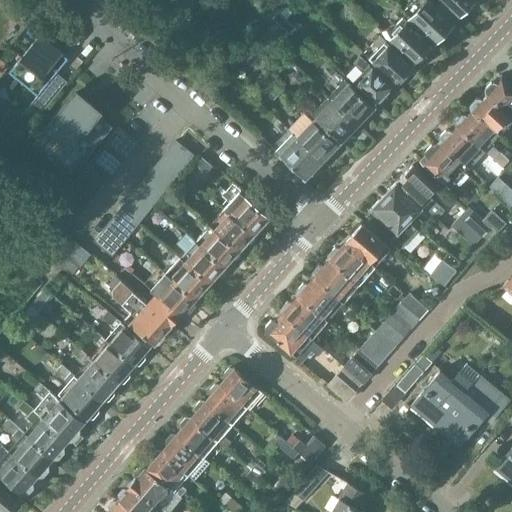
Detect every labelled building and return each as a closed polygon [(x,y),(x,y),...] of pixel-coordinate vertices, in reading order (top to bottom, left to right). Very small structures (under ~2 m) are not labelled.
[(437,9),(428,0),(411,19),(435,42),(437,40),(441,42),(446,36),(444,33),(452,25),(436,11),(437,9)] [(469,8),(476,1),(474,0),(439,0),(459,18),(461,17),(464,17),(470,12),(469,8)] [(390,40),(414,63),(416,62),(421,62),(425,57),(425,52),(432,45),(408,21),(390,40)] [(22,58),(19,56),(16,59),(19,62),(15,67),(22,72),(17,79),(38,96),(30,106),(41,115),(67,84),(56,75),(69,60),(40,36),(22,58)] [(379,46),(368,58),(395,84),(396,83),(400,83),(406,78),(405,73),(412,66),(380,36),(374,42),(379,46)] [(349,79),(376,104),(377,103),(381,103),(386,98),(386,94),(393,87),(360,56),(355,63),(359,67),(349,79)] [(486,92),(511,117),(511,85),(502,76),(495,83),(492,83),(486,88),(487,92),(486,92)] [(358,124),(363,118),(367,118),(373,112),(372,109),(374,107),(350,83),(333,100),(358,124)] [(471,104),(472,108),(471,109),(499,135),(511,121),(511,117),(486,92),(480,99),(476,99),(471,104)] [(72,177),(113,127),(84,104),(86,102),(79,96),(77,98),(73,95),(32,145),(72,177)] [(358,124),(333,100),(316,118),(341,141),(345,141),(351,135),(350,131),(358,124)] [(456,124),(455,125),(483,152),(499,135),(471,109),(465,115),(461,115),(456,120),(456,124)] [(314,120),(297,137),(322,161),(323,160),(326,160),(332,154),(332,151),(339,143),(314,120)] [(441,140),(440,141),(463,164),(464,163),(468,167),(483,152),(455,125),(449,131),(446,131),(440,136),(441,140)] [(139,144),(119,128),(111,138),(131,154),(139,144)] [(131,154),(111,138),(103,147),(123,163),(131,154)] [(322,161),(297,138),(280,155),(305,178),(306,177),(309,178),(316,171),(315,168),(322,161)] [(420,162),(433,174),(447,187),(450,190),(466,172),(461,167),(463,164),(440,141),(435,146),(432,146),(426,151),(427,155),(420,162)] [(170,150),(187,164),(193,156),(176,142),(170,150)] [(123,163),(103,147),(95,157),(115,173),(123,163)] [(163,158),(180,172),(187,164),(170,150),(163,158)] [(499,152),(492,160),(501,169),(509,161),(499,152)] [(115,173),(95,157),(87,166),(108,182),(115,173)] [(157,166),(174,180),(180,172),(163,158),(157,166)] [(491,160),(487,165),(496,174),(501,169),(491,160)] [(432,214),(437,209),(424,197),(435,186),(413,165),(397,181),(424,206),(432,214)] [(108,182),(87,166),(80,176),(100,192),(108,182)] [(157,166),(150,174),(167,188),(174,180),(157,166)] [(143,183),(160,196),(167,188),(150,174),(143,183)] [(100,192),(80,176),(72,185),(92,201),(100,192)] [(420,227),(423,223),(415,215),(424,206),(397,182),(384,196),(417,228),(419,227),(420,227)] [(137,191),(154,204),(160,196),(143,183),(137,191)] [(72,185),(65,194),(85,211),(92,201),(72,185)] [(130,199),(147,213),(154,204),(137,191),(130,199)] [(239,193),(224,209),(254,234),(260,227),(263,227),(268,221),(268,219),(269,217),(239,193)] [(85,211),(65,194),(56,205),(76,222),(85,211)] [(367,217),(399,248),(420,227),(419,227),(417,228),(384,196),(370,210),(372,212),(367,217)] [(147,213),(130,199),(124,207),(141,221),(147,213)] [(141,221),(124,207),(117,215),(134,229),(141,221)] [(254,234),(224,209),(210,225),(240,250),(245,244),(248,244),(253,239),(254,234)] [(489,226),(471,210),(463,219),(481,235),(489,226)] [(117,215),(110,223),(128,237),(134,229),(117,215)] [(128,237),(110,223),(103,232),(120,246),(128,237)] [(351,237),(345,243),(375,269),(392,250),(362,224),(357,225),(350,233),(351,237)] [(240,250),(210,225),(195,241),(225,266),(230,260),(234,260),(239,255),(239,251),(240,250)] [(120,246),(103,232),(97,239),(114,253),(120,246)] [(187,251),(181,257),(211,282),(215,277),(219,277),(224,271),(224,267),(225,266),(195,241),(186,232),(177,242),(187,251)] [(330,254),(331,259),(360,286),(375,269),(345,243),(342,247),(337,247),(330,254)] [(181,257),(166,273),(196,298),(202,292),(206,292),(211,287),(210,283),(211,282),(181,257)] [(313,273),(314,277),(344,304),(360,286),(331,259),(326,264),(321,265),(313,273)] [(443,286),(455,271),(441,260),(429,275),(443,286)] [(156,294),(181,314),(187,312),(195,304),(196,298),(166,273),(151,290),(156,294)] [(298,291),(298,296),(328,322),(344,304),(314,277),(310,282),(305,283),(298,291)] [(147,303),(121,281),(113,291),(113,297),(131,312),(124,319),(154,344),(156,342),(159,342),(165,336),(165,332),(177,319),(181,314),(156,294),(152,297),(147,303)] [(401,303),(420,319),(429,310),(410,292),(401,302),(401,303)] [(282,309),(282,314),(312,340),(328,322),(298,296),(294,300),(289,301),(282,309)] [(391,309),(413,328),(420,319),(401,303),(391,309)] [(386,320),(405,337),(413,328),(391,309),(386,320)] [(267,331),(297,357),(312,340),(282,314),(275,322),(271,321),(267,326),(267,331)] [(386,320),(377,330),(396,346),(405,337),(386,320)] [(149,346),(123,323),(116,330),(119,332),(109,343),(133,364),(134,363),(135,365),(139,365),(143,361),(142,357),(141,355),(149,346)] [(100,345),(90,357),(118,382),(119,381),(120,383),(124,382),(129,376),(129,372),(127,371),(133,364),(109,343),(93,329),(88,335),(100,345)] [(360,349),(379,366),(396,346),(377,330),(360,349)] [(72,352),(81,360),(86,354),(77,346),(72,352)] [(360,349),(353,358),(371,374),(379,366),(360,349)] [(401,387),(411,395),(440,361),(430,353),(401,387)] [(90,357),(74,375),(102,400),(103,399),(105,401),(109,400),(114,394),(113,390),(112,389),(118,382),(90,357)] [(344,367),(363,384),(371,374),(353,358),(344,367)] [(102,400),(57,361),(53,367),(65,378),(64,379),(68,382),(58,394),(87,418),(88,417),(89,419),(93,418),(98,412),(98,408),(96,407),(102,400)] [(363,384),(344,367),(329,385),(347,401),(363,384)] [(224,374),(225,379),(220,385),(247,408),(261,391),(235,368),(234,369),(230,368),(224,374)] [(411,406),(435,427),(473,382),(460,372),(452,382),(440,371),(411,406)] [(473,382),(435,427),(460,447),(485,418),(491,422),(510,399),(480,374),(473,382)] [(33,389),(45,399),(50,392),(51,392),(39,382),(33,389)] [(211,395),(205,401),(232,425),(247,408),(220,385),(219,385),(215,385),(210,391),(211,395)] [(50,405),(41,416),(68,440),(68,439),(70,441),(74,440),(79,434),(79,430),(77,429),(84,422),(50,392),(45,399),(44,400),(50,405)] [(17,407),(29,417),(35,410),(23,400),(17,407)] [(196,412),(191,418),(218,442),(232,425),(205,401),(201,401),(195,408),(196,412)] [(41,416),(25,434),(52,458),(53,457),(54,458),(58,458),(64,452),(63,448),(62,447),(68,440),(41,416)] [(2,425),(14,435),(19,428),(8,418),(2,425)] [(182,428),(176,435),(203,458),(218,442),(191,418),(186,418),(181,424),(182,428)] [(52,458),(25,434),(10,452),(37,476),(38,475),(39,476),(43,476),(48,470),(48,466),(46,465),(52,458)] [(167,445),(162,451),(188,475),(203,458),(176,435),(172,435),(166,441),(167,445)] [(299,440),(292,448),(311,463),(325,446),(314,436),(313,436),(305,445),(299,440)] [(274,442),(293,458),(297,453),(288,445),(279,437),(274,442)] [(31,482),(33,481),(37,476),(10,452),(0,444),(0,476),(21,494),(22,493),(24,494),(28,494),(33,488),(33,484),(31,482)] [(511,447),(494,468),(511,483),(511,447)] [(153,462),(147,468),(180,496),(186,489),(180,485),(188,475),(162,451),(157,451),(152,457),(153,462)] [(265,471),(256,463),(251,470),(260,478),(265,471)] [(324,477),(314,468),(293,492),(298,496),(303,500),(324,477)] [(137,478),(132,485),(160,508),(162,510),(168,503),(162,498),(170,489),(146,469),(144,471),(141,470),(136,475),(137,478)] [(246,476),(255,483),(260,478),(250,470),(246,476)] [(283,476),(274,486),(283,494),(292,484),(283,476)] [(0,511),(7,511),(10,509),(12,511),(21,501),(19,499),(20,498),(0,481),(0,511)] [(363,511),(358,509),(366,495),(368,496),(369,495),(348,483),(339,499),(341,500),(334,511),(363,511)] [(118,500),(131,511),(150,511),(151,511),(155,511),(160,508),(132,485),(127,491),(123,490),(119,495),(120,498),(118,500)] [(293,492),(283,503),(289,506),(298,496),(293,492)] [(110,510),(108,511),(131,511),(118,500),(116,503),(113,502),(109,507),(110,510)]
